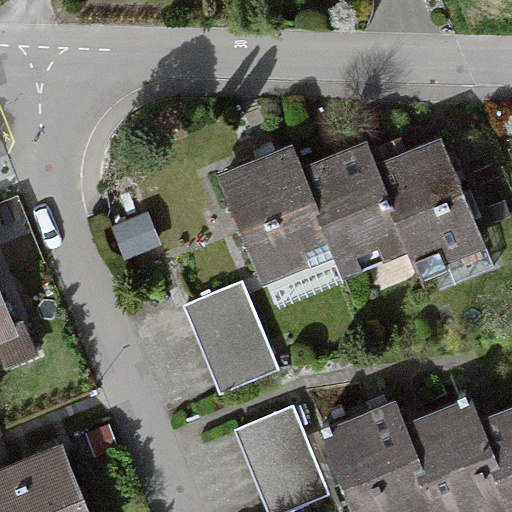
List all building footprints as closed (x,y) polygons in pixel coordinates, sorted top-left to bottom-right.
[(258,274),(332,243),(342,268),(407,241),(415,262),(479,235),(441,143),(395,162),(377,170),(365,143),(334,156),(301,170),(292,148),(270,158),(218,179),(258,274)] [(202,348),(213,376),(219,390),(277,366),(241,279),(183,303),(191,321),(202,348)] [(0,331),(13,326),(0,293),(0,331)] [(347,511),(431,511),(439,509),(440,511),(490,511),(510,504),(511,508),(511,407),(494,415),(477,422),(466,397),(418,416),(404,422),(395,402),(383,407),(316,434),(347,511)] [(254,469),(267,501),(271,511),(275,511),(326,492),(292,406),(238,428),(243,441),(254,469)] [(15,466),(34,511),(88,511),(62,447),(15,466)] [(34,511),(15,466),(0,472),(0,511),(34,511)]
